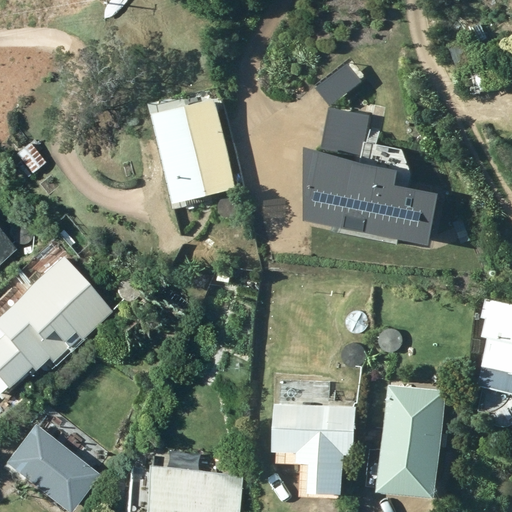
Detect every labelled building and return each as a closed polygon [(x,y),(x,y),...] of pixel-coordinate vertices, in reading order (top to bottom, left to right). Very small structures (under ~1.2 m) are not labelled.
[(303,104),(314,120),(351,95),(340,79),(303,104)] [(236,190),(213,100),(149,116),(172,206),(236,190)] [(290,168),(281,239),(419,256),(428,185),(354,176),(360,134),(315,129),(310,170),(290,168)] [(43,163),(28,144),(14,154),(29,174),(43,163)] [(0,261),(12,251),(0,237),(0,261)] [(59,258),(0,309),(0,389),(23,369),(26,373),(44,358),(48,363),(74,341),(75,342),(107,313),(59,258)] [(477,389),(511,396),(511,305),(486,299),(482,318),(485,319),(481,338),(488,340),(477,389)] [(446,449),(448,436),(441,436),(445,391),(387,384),(376,495),(434,502),(439,448),(446,449)] [(354,409),(273,406),(272,454),(296,455),(295,465),(305,465),(303,495),(342,497),(343,457),(352,457),(354,409)] [(67,511),(95,477),(29,426),(0,462),(0,464),(61,511),(67,511)] [(137,511),(232,511),(237,477),(143,466),(137,511)]
